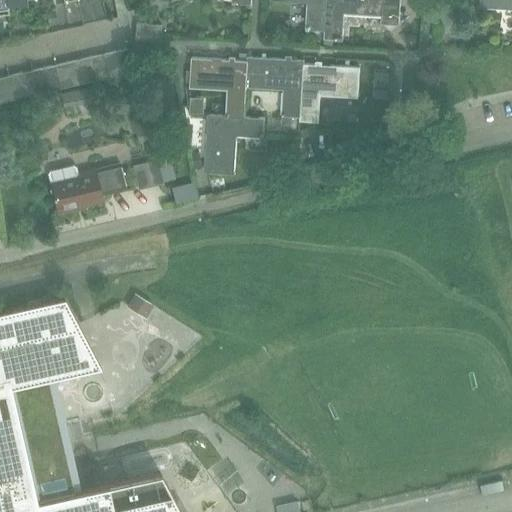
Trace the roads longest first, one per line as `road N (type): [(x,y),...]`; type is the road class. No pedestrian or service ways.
road 1 (residential): [(0,261),(511,133)]
road 2 (residential): [(0,56),(119,33)]
